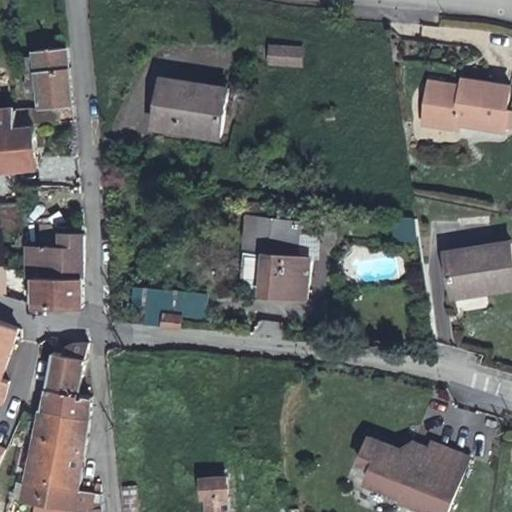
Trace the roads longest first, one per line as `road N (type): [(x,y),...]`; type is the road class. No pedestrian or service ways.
road 1 (residential): [(102,332),(262,346),(414,369),(511,394)]
road 2 (residential): [(80,0),(102,332)]
road 3 (residential): [(114,511),(109,485),(91,471),(102,332)]
